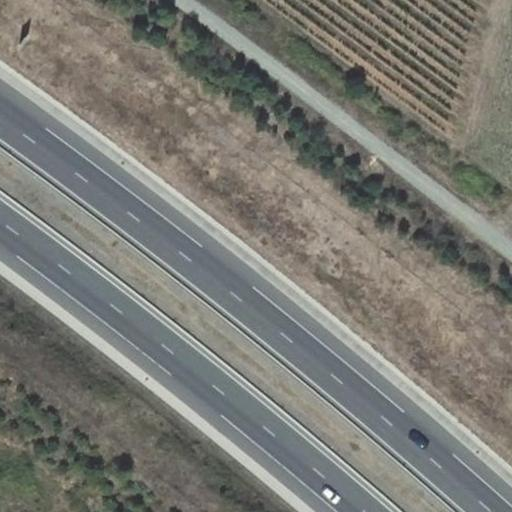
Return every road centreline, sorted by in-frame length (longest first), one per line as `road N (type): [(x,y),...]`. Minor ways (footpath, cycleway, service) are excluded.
road 1 (motorway): [(511,511),(406,409),(0,112)]
road 2 (motorway): [(0,212),(328,456),(388,511)]
road 3 (track): [(511,244),(175,0)]
